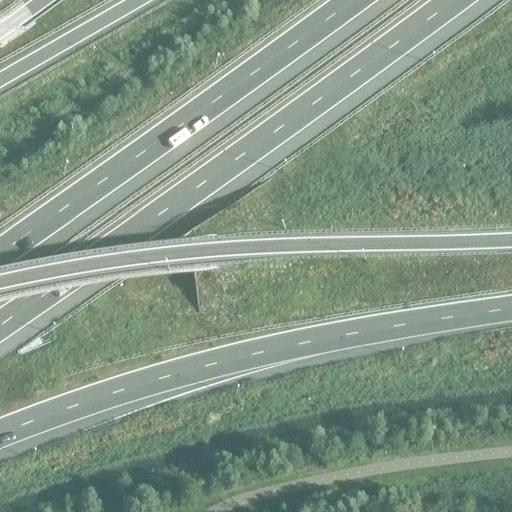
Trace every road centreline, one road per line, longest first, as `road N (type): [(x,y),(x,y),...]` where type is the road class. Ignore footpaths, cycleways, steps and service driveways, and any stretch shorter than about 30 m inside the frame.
road 1 (motorway): [(0,323),(454,0)]
road 2 (motorway): [(0,435),(68,406),(229,359),(511,308)]
road 3 (motorway): [(0,283),(225,250),(511,240)]
road 4 (motorway): [(0,250),(351,0)]
road 5 (motorway): [(0,80),(137,0)]
